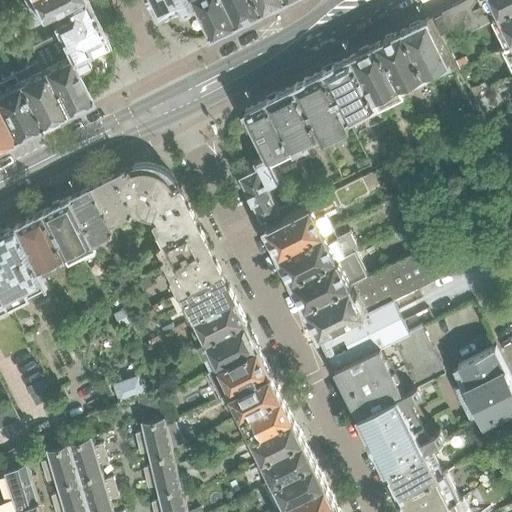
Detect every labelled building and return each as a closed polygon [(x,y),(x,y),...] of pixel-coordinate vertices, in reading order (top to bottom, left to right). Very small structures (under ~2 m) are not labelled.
[(47,12),(68,0),(30,0),(38,16),(47,12)] [(108,41),(87,0),(68,0),(47,12),(56,30),(78,71),(88,66),(90,61),(85,51),(88,50),(88,51),(108,41)] [(197,2),(195,0),(155,0),(164,18),(197,2)] [(226,0),(195,0),(197,2),(213,34),(237,22),(226,0)] [(259,0),(226,0),(237,22),(263,9),(259,0)] [(280,0),(259,0),(263,9),(280,0)] [(495,16),(511,8),(511,0),(460,0),(448,6),(455,21),(484,6),(486,9),(490,7),(495,16)] [(505,43),(511,39),(511,8),(495,16),(492,18),(505,43)] [(457,72),(428,17),(404,29),(428,79),(449,68),(452,75),(457,72)] [(428,79),(404,29),(404,28),(378,41),(378,42),(403,92),(428,79)] [(56,30),(30,43),(42,66),(64,110),(91,96),(78,71),(56,30)] [(511,66),(511,39),(505,43),(501,45),(511,66)] [(403,92),(378,42),(353,54),(381,107),(405,95),(403,92)] [(381,107),(353,54),(324,69),(352,123),(381,107)] [(470,71),(470,63),(466,55),(457,60),(459,65),(465,76),(470,71)] [(42,66),(36,69),(16,79),(38,123),(64,110),(42,66)] [(352,123),(324,69),(306,78),(306,77),(296,83),(323,138),(352,123)] [(38,123),(16,79),(0,86),(0,112),(12,136),(38,123)] [(323,138),(296,83),(279,92),(278,91),(268,97),(295,150),(299,157),(309,152),(306,147),(323,138)] [(273,162),(295,150),(268,97),(246,109),(267,152),(273,162)] [(454,133),(480,120),(474,109),(448,122),(454,133)] [(0,141),(12,136),(0,112),(0,141)] [(281,208),(269,184),(281,178),(273,162),(267,152),(238,168),(250,192),(254,200),(263,218),(264,217),(281,208)] [(435,183),(420,154),(407,160),(418,183),(421,190),(435,183)] [(146,212),(154,188),(151,187),(158,164),(154,163),(146,162),(139,163),(132,165),(95,184),(113,220),(133,210),(134,208),(146,212)] [(200,224),(179,182),(178,181),(173,174),(168,169),(161,165),(158,164),(151,187),(154,188),(146,212),(156,215),(154,220),(164,239),(162,243),(200,224)] [(376,175),(374,171),(365,176),(371,190),(381,185),(376,175)] [(332,225),(325,211),(342,203),(344,207),(358,200),(357,198),(370,191),(363,177),(267,224),(266,224),(267,225),(266,225),(267,226),(272,235),(280,251),(332,225)] [(113,220),(95,184),(72,195),(95,239),(113,229),(115,224),(113,220)] [(414,186),(399,194),(411,220),(426,213),(414,186)] [(95,239),(72,195),(72,194),(70,196),(62,200),(54,204),(46,208),(44,209),(69,260),(98,245),(95,239)] [(69,260),(44,209),(36,213),(28,217),(20,221),(18,222),(44,273),(69,260)] [(50,284),(44,273),(18,222),(8,227),(0,230),(0,280),(11,303),(50,284)] [(210,246),(200,224),(162,243),(167,254),(164,256),(169,266),(210,246)] [(293,278),(359,246),(350,228),(337,235),(332,225),(280,251),(280,252),(285,262),(293,277),(293,278)] [(411,289),(457,266),(451,253),(443,236),(359,278),(306,304),(320,333),(411,289)] [(141,254),(135,241),(123,247),(129,260),(141,254)] [(222,270),(210,246),(169,266),(181,291),(222,270)] [(359,278),(352,264),(365,257),(359,246),(293,278),(298,288),(298,287),(306,303),(305,303),(306,304),(359,278)] [(235,296),(222,270),(181,291),(194,316),(235,296)] [(0,308),(11,303),(0,280),(0,308)] [(337,367),(423,324),(428,322),(411,289),(320,333),(337,367)] [(235,295),(235,296),(194,316),(199,326),(192,330),(199,344),(247,320),(235,295)] [(130,317),(125,307),(114,313),(121,326),(132,320),(130,317)] [(260,346),(247,321),(248,321),(247,320),(199,344),(193,347),(196,352),(201,349),(204,356),(203,356),(210,369),(208,370),(208,371),(260,346)] [(446,370),(423,324),(337,367),(360,413),(419,384),(446,370)] [(511,379),(495,345),(459,363),(469,384),(485,417),(511,404),(511,379)] [(272,370),(260,346),(208,371),(216,387),(226,381),(231,390),(272,370)] [(283,392),(272,370),(231,390),(242,412),(283,392)] [(145,392),(140,374),(125,378),(115,381),(120,400),(145,392)] [(115,391),(108,376),(99,381),(106,396),(115,391)] [(430,433),(424,421),(425,421),(421,414),(419,409),(418,408),(412,397),(423,392),(419,384),(360,413),(370,432),(369,432),(370,434),(372,438),(376,446),(376,445),(387,466),(431,443),(445,436),(441,427),(430,433)] [(142,431),(137,432),(138,436),(139,435),(140,440),(171,433),(168,423),(167,416),(166,413),(164,403),(160,396),(158,393),(154,389),(138,396),(139,396),(140,403),(143,414),(145,421),(144,421),(146,430),(142,431)] [(294,414),(283,392),(242,412),(253,435),(294,414)] [(0,426),(22,418),(13,400),(0,406),(0,426)] [(305,437),(294,414),(253,435),(264,457),(305,437)] [(182,429),(177,418),(169,423),(173,433),(182,429)] [(174,447),(171,433),(140,440),(141,447),(140,447),(141,451),(146,450),(146,449),(150,448),(152,456),(175,451),(174,447)] [(106,450),(105,446),(106,445),(104,442),(100,443),(100,444),(95,445),(93,436),(70,443),(75,459),(106,450)] [(316,459),(305,437),(264,457),(275,479),(316,459)] [(511,465),(511,440),(497,448),(507,468),(511,465)] [(75,459),(70,443),(49,449),(52,458),(48,459),(43,460),(44,464),(45,464),(46,468),(75,459)] [(444,470),(431,443),(387,466),(400,492),(444,470)] [(25,457),(21,448),(2,456),(7,466),(25,457)] [(103,470),(101,462),(105,461),(105,462),(110,460),(109,457),(108,457),(106,450),(75,459),(81,477),(103,470)] [(179,467),(175,451),(152,456),(152,457),(153,457),(154,464),(150,466),(150,465),(145,466),(146,470),(147,470),(148,475),(179,467)] [(81,477),(75,459),(46,468),(48,475),(47,475),(48,479),(53,477),(53,476),(57,475),(60,484),(81,477)] [(327,480),(326,478),(316,459),(275,479),(286,501),(327,480)] [(43,511),(30,464),(29,461),(28,461),(28,460),(6,467),(7,470),(0,472),(0,502),(4,511),(43,511)] [(183,484),(180,473),(179,467),(148,475),(149,481),(149,485),(154,484),(154,483),(159,482),(160,490),(183,484)] [(447,468),(444,470),(400,492),(409,511),(429,511),(461,496),(447,468)] [(116,485),(115,479),(116,479),(114,475),(110,477),(110,478),(106,479),(103,471),(104,471),(103,470),(81,477),(86,494),(116,485)] [(86,494),(81,477),(60,484),(62,492),(58,493),(58,492),(53,494),(54,498),(55,497),(56,503),(86,494)] [(278,511),(318,511),(338,503),(327,480),(286,501),(276,506),(278,511)] [(187,502),(186,497),(183,484),(160,490),(160,491),(161,491),(163,499),(158,500),(158,499),(153,500),(154,504),(155,504),(156,510),(187,502)] [(113,504),(111,496),(115,495),(115,496),(120,494),(119,490),(118,491),(116,485),(86,494),(91,511),(113,504)] [(87,511),(91,511),(86,494),(56,503),(58,508),(57,509),(58,511),(59,511),(63,511),(63,510),(67,509),(68,511),(87,511)] [(465,511),(463,507),(469,504),(464,495),(461,496),(429,511),(465,511)] [(189,511),(187,502),(156,510),(156,511),(189,511)] [(342,511),(338,503),(318,511),(342,511)]
